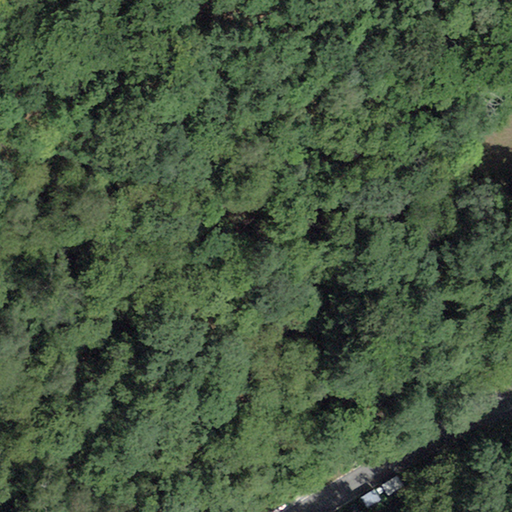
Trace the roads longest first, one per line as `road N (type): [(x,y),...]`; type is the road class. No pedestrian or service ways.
road 1 (track): [(0,423),(169,237),(353,126),(489,0)]
road 2 (unclassified): [(511,402),(453,426),(306,511)]
